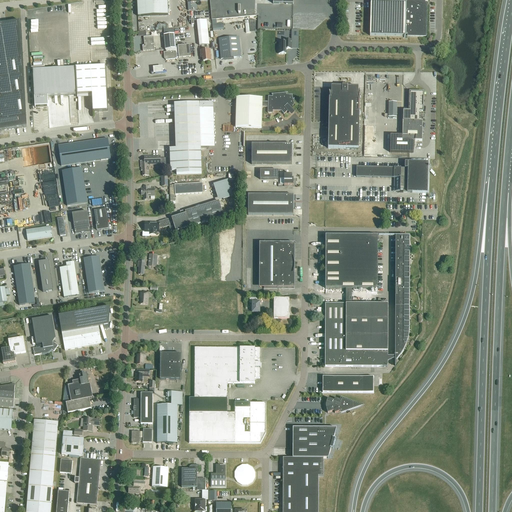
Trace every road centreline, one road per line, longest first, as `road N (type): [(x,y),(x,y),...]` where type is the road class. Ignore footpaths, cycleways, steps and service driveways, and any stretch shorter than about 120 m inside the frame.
road 1 (motorway): [(492,175),(461,325),(368,460),(352,511)]
road 2 (motorway): [(492,175),(479,511)]
road 3 (motorway): [(492,511),(504,191)]
road 4 (unclassified): [(304,338),(308,67)]
road 5 (unclassified): [(127,84),(308,67)]
road 6 (unclassified): [(304,338),(124,337)]
road 7 (motorway): [(511,10),(492,175)]
road 8 (unknown): [(384,292),(387,368),(304,371)]
road 9 (unclassified): [(265,454),(118,454)]
road 10 (motorway): [(363,511),(378,481),(406,467),(444,475),(467,511)]
road 11 (unclassified): [(334,44),(429,46),(437,40),(439,0)]
road 12 (unclassified): [(15,511),(25,371)]
road 13 (unclassified): [(129,235),(0,255)]
road 14 (unclassified): [(0,142),(128,122)]
road 15 (unclassified): [(265,454),(300,388),(304,338)]
